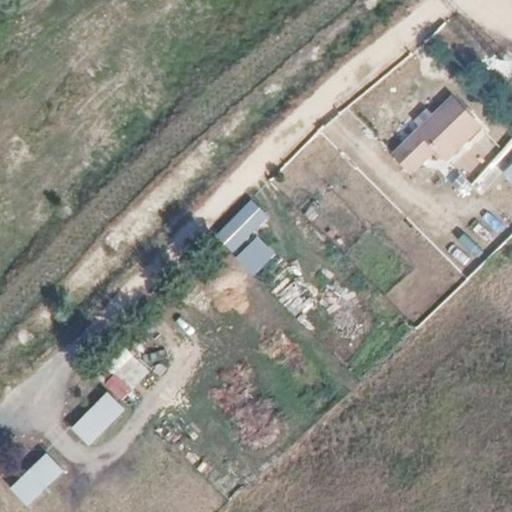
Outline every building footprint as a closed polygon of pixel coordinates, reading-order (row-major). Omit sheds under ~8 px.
[(456,76),(421,112),(442,134),(451,143),(488,109),(456,76)] [(436,139),(442,134),(421,112),(415,117),(436,139)] [(436,139),(415,117),(396,136),(416,157),(436,139)] [(511,144),(502,156),(511,165),(511,144)] [(109,393),(72,429),(90,448),(128,413),(109,393)] [(11,489),(29,509),(67,474),(49,454),(11,489)]
